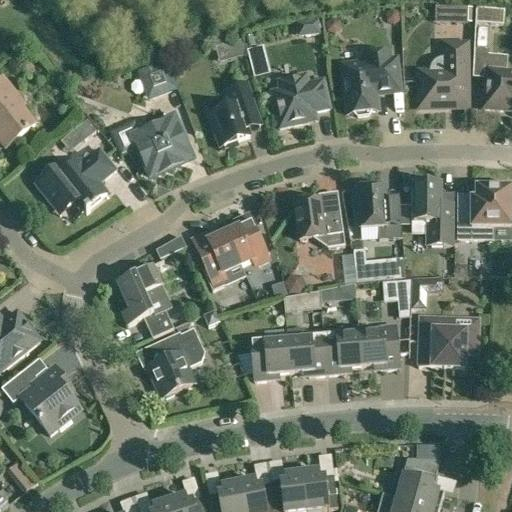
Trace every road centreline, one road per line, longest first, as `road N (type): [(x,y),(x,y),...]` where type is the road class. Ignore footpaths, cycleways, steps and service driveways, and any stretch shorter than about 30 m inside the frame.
road 1 (residential): [(511,157),(323,158),(283,167),(180,206),(164,228),(81,284)]
road 2 (residential): [(136,463),(282,430),(468,425)]
road 3 (residential): [(136,463),(75,330),(81,284)]
